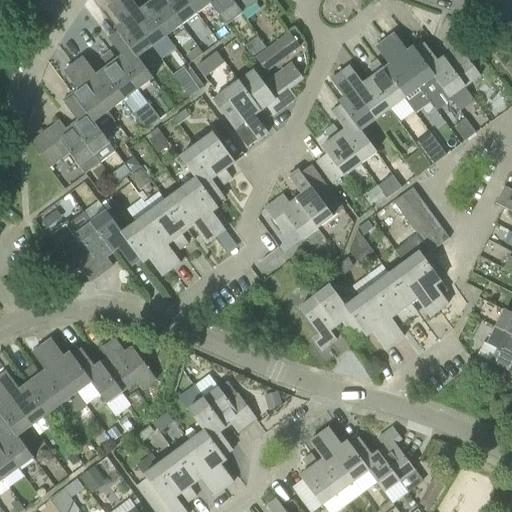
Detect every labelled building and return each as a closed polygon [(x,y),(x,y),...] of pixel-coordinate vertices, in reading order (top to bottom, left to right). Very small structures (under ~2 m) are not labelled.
[(152,47),(167,36),(146,7),(139,13),(138,11),(137,12),(133,5),(134,4),(131,0),(118,0),(118,1),(152,47)] [(146,7),(167,36),(182,25),(163,0),(150,0),(152,1),(151,1),(152,3),(146,7)] [(163,0),(182,25),(197,14),(185,0),(163,0)] [(185,0),(197,14),(211,4),(212,3),(209,0),(185,0)] [(209,0),(212,3),(211,4),(227,26),(242,14),(231,0),(209,0)] [(231,0),(242,14),(257,3),(254,0),(231,0)] [(137,58),(152,47),(118,1),(108,8),(116,18),(117,16),(122,23),(121,23),(122,25),(115,30),(118,33),(137,58)] [(116,60),(139,90),(153,80),(137,58),(118,33),(109,40),(116,50),(118,49),(120,52),(122,56),(116,60)] [(289,34),(255,59),(266,74),(300,48),(289,34)] [(465,88),(480,77),(462,50),(467,46),(459,34),(444,46),(445,46),(450,52),(449,53),(450,54),(443,59),(465,88)] [(416,52),(414,48),(408,53),(395,35),(385,42),(429,103),(444,92),(444,91),(416,52)] [(390,66),(384,70),(384,71),(405,99),(415,114),(429,103),(385,42),(376,49),(383,59),(385,57),(387,61),(390,66)] [(416,52),(425,45),(423,42),(414,48),(416,52)] [(465,88),(443,59),(438,63),(425,45),(416,52),(444,91),(444,92),(449,100),(465,88)] [(191,64),(203,55),(197,48),(186,56),(191,64)] [(225,64),(217,53),(198,67),(205,78),(225,64)] [(109,112),(124,101),(101,71),(96,75),(83,57),(73,64),(109,112)] [(101,71),(124,101),(139,90),(116,60),(101,71)] [(369,81),(390,111),(405,99),(384,71),(384,70),(378,62),(369,68),(369,69),(370,68),(375,75),(374,75),(375,77),(369,81)] [(72,95),(74,98),(75,98),(102,133),(114,125),(112,122),(114,120),(108,113),(109,112),(73,64),(64,71),(72,82),(73,81),(76,84),(75,85),(79,90),(72,95)] [(293,65),(274,78),(264,86),(254,72),(239,83),(261,112),(267,107),(268,109),(269,109),(274,115),(273,116),(292,103),(284,92),(302,79),(293,65)] [(340,75),(375,122),(390,111),(369,81),(363,86),(350,68),(340,75)] [(375,122),(340,75),(332,81),(339,91),(340,90),(343,93),(342,94),(346,98),(339,104),(341,107),(360,132),(361,132),(375,122)] [(200,91),(193,81),(182,89),(189,99),(200,91)] [(239,83),(224,95),(213,102),(247,148),(258,141),(268,134),(261,124),(259,125),(255,119),(254,117),(261,112),(239,83)] [(116,152),(110,145),(102,133),(75,98),(74,98),(65,105),(73,115),(74,113),(77,117),(76,117),(80,122),(73,126),(100,164),(116,152)] [(444,150),(450,146),(440,132),(462,117),(451,102),(424,121),(444,150)] [(147,129),(160,117),(147,103),(135,115),(147,129)] [(360,132),(341,107),(332,114),(340,123),(341,122),(344,127),(346,131),(340,135),(339,136),(361,165),(377,153),(361,132),(360,132)] [(179,126),(190,118),(186,111),(174,119),(179,126)] [(476,134),(465,120),(454,128),(465,142),(476,134)] [(69,154),(85,175),(100,164),(73,126),(67,131),(60,122),(42,136),(31,144),(49,169),(69,154)] [(342,179),(361,165),(339,136),(340,135),(334,126),(325,133),(326,134),(326,133),(329,136),(328,137),(332,141),(322,149),(327,155),(317,162),(333,184),(342,178),(342,179)] [(169,146),(160,133),(148,141),(157,154),(169,146)] [(431,167),(447,156),(431,134),(416,146),(420,151),(431,167)] [(225,171),(235,164),(213,135),(195,148),(217,177),(223,186),(232,180),(231,179),(227,175),(228,175),(225,171)] [(210,182),(217,177),(195,148),(180,159),(195,180),(215,206),(216,206),(224,199),(217,189),(216,190),(213,186),(210,182)] [(417,178),(431,167),(420,151),(405,162),(417,178)] [(131,174),(125,166),(115,173),(121,181),(131,174)] [(301,174),(299,171),(289,179),(296,188),(298,187),(300,191),(300,192),(303,195),(297,200),(318,229),(333,218),(344,209),(312,166),(301,174)] [(130,178),(141,192),(152,184),(141,170),(130,178)] [(402,189),(393,176),(378,187),(383,193),(388,199),(402,189)] [(181,190),(216,238),(225,231),(218,221),(216,222),(214,219),(215,219),(211,214),(218,209),(216,206),(215,206),(195,180),(181,190)] [(378,187),(367,195),(372,202),(383,193),(378,187)] [(421,200),(413,189),(394,203),(401,213),(421,200)] [(207,245),(216,238),(181,190),(166,201),(188,231),(195,226),(196,228),(196,227),(201,234),(199,235),(207,245)] [(188,231),(166,201),(160,193),(145,203),(173,242),(179,251),(188,244),(182,236),(188,231)] [(293,227),(303,241),(318,229),(297,200),(290,205),(284,196),(265,210),(283,235),(293,227)] [(503,209),(511,213),(511,203),(499,197),(495,205),(503,209)] [(421,200),(401,213),(409,223),(428,209),(421,200)] [(137,223),(172,270),(181,264),(168,246),(173,242),(145,203),(143,201),(128,211),(137,223)] [(416,234),(435,219),(428,209),(409,223),(416,234)] [(60,223),(53,213),(41,222),(48,232),(60,223)] [(106,213),(91,224),(113,253),(120,248),(123,253),(124,253),(126,256),(125,257),(132,267),(141,261),(122,233),(122,234),(106,213)] [(423,244),(442,229),(435,219),(416,234),(423,244)] [(376,232),(369,222),(359,229),(359,230),(366,240),(376,232)] [(162,277),(172,270),(137,223),(122,233),(141,261),(143,264),(151,259),(154,264),(157,266),(155,268),(162,277)] [(73,259),(90,283),(113,267),(107,258),(113,253),(91,224),(76,235),(86,249),(73,259)] [(450,240),(442,229),(423,244),(430,254),(450,240)] [(358,232),(350,252),(358,264),(374,252),(358,232)] [(511,247),(511,233),(509,232),(503,243),(511,247)] [(441,283),(420,253),(405,265),(440,311),(448,305),(441,295),(440,296),(434,288),(441,283)] [(511,274),(511,272),(511,257),(509,257),(503,270),(511,274)] [(348,259),(338,266),(344,275),(355,268),(348,259)] [(430,319),(440,311),(405,265),(390,275),(413,304),(418,300),(424,308),(423,309),(430,319)] [(413,304),(390,275),(375,287),(397,316),(396,316),(403,325),(411,318),(411,317),(410,318),(404,310),(405,310),(413,304)] [(315,298),(338,326),(343,322),(344,324),(345,324),(349,330),(348,331),(355,341),(364,334),(346,308),(346,309),(329,287),(315,298)] [(375,287),(361,298),(395,344),(404,338),(397,328),(395,329),(390,321),(396,316),(397,316),(375,287)] [(337,341),(330,332),(338,326),(315,298),(300,309),(301,312),(318,335),(312,340),(321,352),(337,341)] [(385,351),(395,344),(361,298),(346,308),(364,334),(366,338),(374,332),(380,340),(378,341),(385,351)] [(496,328),(511,336),(511,314),(505,311),(496,328)] [(511,336),(496,328),(488,345),(497,350),(490,363),(511,373),(511,336)] [(72,358),(73,357),(71,354),(64,359),(62,357),(62,358),(57,351),(59,350),(51,340),(41,348),(76,395),(90,384),(72,358)] [(126,353),(116,340),(100,351),(101,352),(102,351),(106,357),(106,358),(107,359),(99,365),(121,394),(136,383),(142,391),(156,381),(132,349),(126,353)] [(61,406),(76,395),(41,348),(33,354),(40,364),(42,363),(44,367),(47,371),(41,376),(39,377),(61,406)] [(107,405),(121,394),(99,365),(94,369),(93,368),(92,368),(88,362),(89,361),(82,351),(73,357),(72,358),(90,384),(91,384),(107,405)] [(25,387),(47,417),(61,406),(39,377),(41,376),(34,367),(25,373),(26,374),(27,374),(29,377),(32,382),(25,387)] [(47,417),(25,387),(19,392),(18,390),(17,391),(13,384),(14,383),(7,373),(0,378),(0,384),(32,427),(40,437),(54,426),(47,417)] [(32,427),(0,384),(0,400),(2,404),(0,405),(0,414),(18,438),(32,427)] [(238,434),(257,419),(239,395),(229,402),(219,389),(203,401),(225,429),(232,425),(233,426),(238,432),(237,433),(238,434)] [(283,406),(279,392),(265,397),(269,410),(283,406)] [(219,434),(225,429),(203,401),(189,412),(204,433),(223,458),(224,458),(233,451),(226,441),(224,442),(222,439),(219,434)] [(0,414),(0,430),(0,431),(3,436),(0,438),(0,445),(19,470),(33,459),(18,438),(0,414)] [(134,430),(128,422),(122,426),(128,434),(134,430)] [(144,443),(156,434),(150,427),(138,435),(144,443)] [(114,443),(122,437),(115,428),(107,433),(114,443)] [(329,429),(320,436),(353,482),(362,494),(377,483),(350,446),(351,446),(348,442),(341,447),(336,440),(336,441),(335,440),(336,439),(329,429)] [(378,440),(384,449),(378,453),(399,483),(408,495),(423,483),(396,444),(402,440),(393,429),(378,440)] [(190,444),(225,490),(234,483),(226,474),(225,475),(222,471),(223,471),(220,466),(227,461),(224,458),(223,458),(204,433),(190,444)] [(339,493),(353,482),(320,436),(311,443),(318,453),(319,451),(325,459),(319,464),(339,493)] [(378,453),(372,458),(367,451),(366,451),(365,450),(367,449),(360,439),(351,446),(350,446),(377,483),(385,494),(399,483),(378,453)] [(225,490),(190,444),(175,455),(196,483),(203,479),(204,480),(205,480),(209,486),(208,487),(215,497),(225,490)] [(0,475),(4,481),(9,487),(24,476),(19,470),(0,445),(0,475)] [(182,494),(181,495),(188,503),(197,497),(196,496),(195,497),(193,493),(190,488),(196,483),(175,455),(159,466),(182,494)] [(310,471),(300,478),(321,506),(339,493),(319,464),(312,455),(303,462),(304,463),(305,462),(307,465),(306,466),(310,471)] [(70,478),(80,470),(73,460),(62,468),(70,478)] [(147,480),(137,488),(155,511),(186,511),(182,506),(180,507),(178,504),(179,504),(175,499),(181,495),(182,494),(159,466),(145,476),(147,480)] [(94,468),(80,478),(93,495),(107,485),(94,468)] [(429,511),(446,484),(435,478),(419,504),(429,511)] [(39,500),(33,492),(19,502),(25,511),(39,500)] [(132,503),(138,511),(140,511),(145,509),(137,499),(132,503)] [(146,511),(145,509),(140,511),(138,511),(132,503),(129,500),(113,511),(146,511)] [(285,511),(277,500),(267,507),(270,511),(285,511)] [(22,511),(25,511),(19,502),(18,501),(12,506),(17,511),(22,511)]
